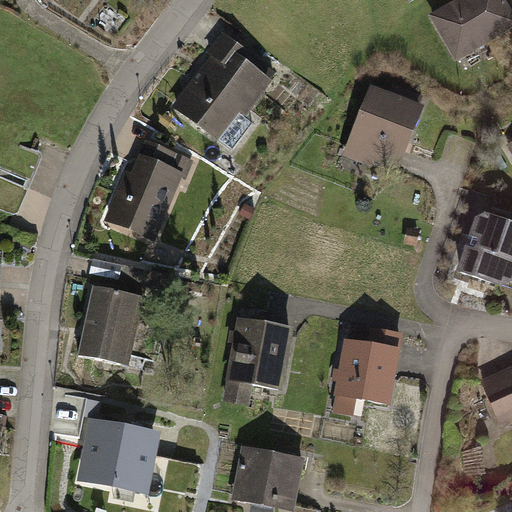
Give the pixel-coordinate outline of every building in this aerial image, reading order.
[(511,14),(504,0),(439,0),(431,4),(460,58),(511,30),(511,14)] [(232,38),(184,102),(228,135),(275,71),(232,38)] [(375,87),(345,149),(387,169),(417,107),(375,87)] [(141,141),(109,212),(154,232),(186,161),(141,141)] [(511,227),(470,215),(452,278),(509,295),(511,285),(511,227)] [(98,283),(81,345),(126,358),(143,295),(98,283)] [(304,317),(254,311),(246,381),(296,386),(304,317)] [(363,334),(351,392),(403,403),(416,345),(363,334)] [(511,364),(495,371),(510,410),(511,408),(511,364)] [(158,434),(91,422),(80,480),(147,492),(158,434)] [(259,441),(250,490),(307,501),(316,452),(259,441)]
